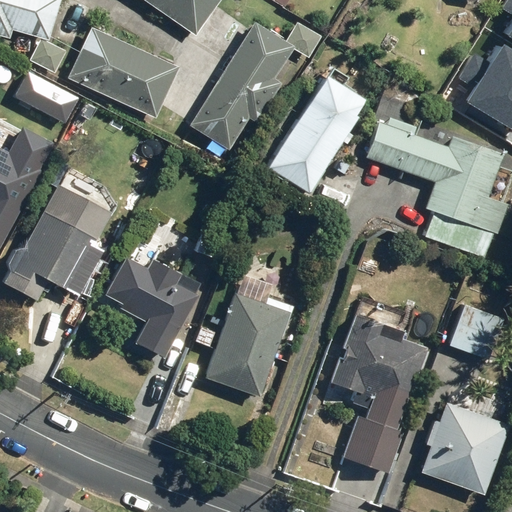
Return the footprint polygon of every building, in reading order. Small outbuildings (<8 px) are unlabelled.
[(0,0),(0,32),(11,36),(13,26),(52,37),(61,0),(0,0)] [(150,0),(197,33),(221,0),(150,0)] [(231,147),(250,116),(257,121),(283,81),(275,76),(294,46),(309,55),(323,33),(299,18),(286,38),(256,19),(191,122),(231,147)] [(69,75),(156,115),(179,65),(92,25),(69,75)] [(63,46),(39,35),(29,57),(54,68),(63,46)] [(511,58),(496,47),(470,83),(501,105),(490,119),(502,127),(511,113),(511,58)] [(368,97),(330,71),(267,163),(309,191),(362,113),(358,111),(368,97)] [(65,109),(49,100),(35,127),(50,136),(65,109)] [(452,128),(448,140),(416,129),(418,121),(380,108),(365,153),(434,176),(425,202),(435,206),(425,234),(489,256),(498,227),(511,186),(511,167),(500,163),(506,146),(452,128)] [(44,167),(0,143),(0,213),(15,221),(44,167)] [(92,192),(60,180),(7,282),(39,298),(45,288),(49,290),(54,280),(70,288),(79,269),(85,272),(98,247),(93,244),(112,207),(92,192)] [(121,304),(147,319),(136,340),(166,355),(200,292),(195,290),(201,280),(155,254),(149,264),(128,252),(106,291),(123,300),(121,304)] [(207,373),(261,392),(291,310),(236,291),(207,373)] [(502,315),(462,301),(448,342),(487,356),(502,315)] [(356,302),(330,381),(356,390),(351,406),(361,409),(345,458),(388,472),(431,340),(402,330),(406,319),(356,302)] [(509,415),(447,394),(422,467),(484,488),(509,415)]
